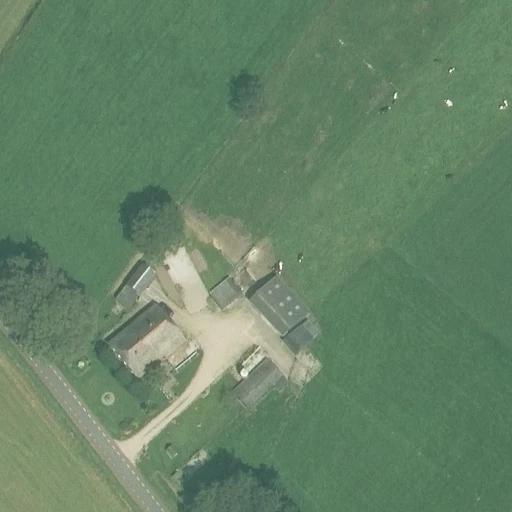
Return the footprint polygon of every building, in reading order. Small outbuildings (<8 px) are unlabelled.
[(193,246),(169,251),(172,264),(196,259),(193,246)] [(185,294),(208,285),(197,258),(174,268),(185,294)] [(133,286),(144,296),(162,275),(151,265),(133,286)] [(240,296),(229,281),(211,294),(222,309),(240,296)] [(256,303),(288,339),(312,317),(279,281),(256,303)] [(154,309),(131,328),(108,347),(136,381),(182,342),(154,309)] [(184,371),(199,354),(190,345),(175,362),(184,371)] [(267,361),(232,394),(245,409),(273,383),(279,390),(286,383),(267,361)]
